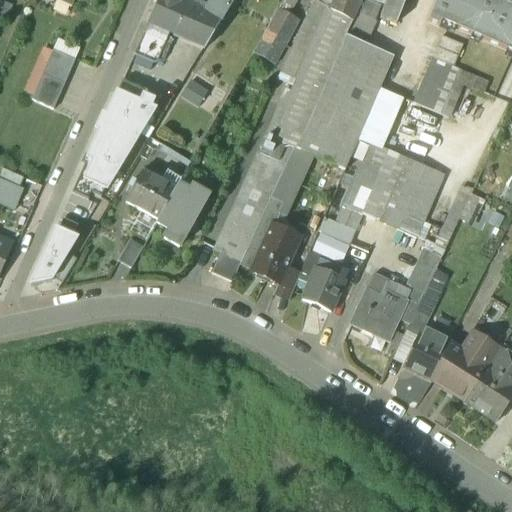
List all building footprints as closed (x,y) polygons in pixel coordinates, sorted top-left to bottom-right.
[(53,0),(72,8),(75,0),(53,0)] [(181,3),(175,0),(158,0),(147,25),(169,34),(205,49),(223,20),(181,3)] [(212,0),(210,4),(226,14),(234,0),(212,0)] [(322,0),(319,6),(327,10),(331,12),(336,0),(322,0)] [(336,0),(331,12),(352,23),(356,14),(358,9),(362,0),(336,0)] [(403,0),(386,0),(379,19),(394,25),(403,0)] [(501,5),(489,0),(436,0),(426,24),(438,29),(440,24),(511,55),(511,9),(511,7),(511,4),(503,1),(501,5)] [(313,3),(291,52),(305,58),(327,10),(319,6),(313,3)] [(374,16),(358,9),(356,14),(371,20),(374,16)] [(305,58),(289,94),(285,92),(281,100),(271,125),(273,125),(267,140),(294,150),(350,26),(352,23),(331,12),(327,10),(305,58)] [(278,11),(254,55),(274,65),(283,47),(289,36),(296,21),(278,11)] [(371,20),(356,14),(352,23),(350,26),(370,34),(375,22),(371,20)] [(169,34),(147,25),(134,55),(156,64),(169,34)] [(370,34),(350,26),(345,38),(365,46),(370,34)] [(345,38),(294,150),(312,157),(345,171),(357,144),(379,91),(393,59),(365,46),(345,38)] [(75,60),(53,51),(42,76),(64,86),(75,60)] [(291,52),(277,81),(282,83),(275,98),(281,100),(285,92),(289,94),(305,58),(291,52)] [(453,69),(431,59),(411,104),(433,114),(453,69)] [(64,86),(42,76),(31,101),(53,111),(64,86)] [(189,85),(184,99),(200,105),(205,91),(189,85)] [(402,101),(379,91),(357,144),(368,149),(369,145),(381,150),(402,101)] [(70,195),(86,203),(91,195),(102,200),(156,111),(152,109),(155,102),(142,96),(139,103),(117,93),(70,195)] [(294,150),(267,140),(260,156),(286,168),(294,150)] [(381,150),(369,145),(368,149),(342,209),(361,218),(397,233),(424,169),(381,150)] [(275,190),(242,264),(252,268),(271,228),(273,229),(279,214),(285,217),(312,157),(294,150),(286,168),(275,190)] [(260,156),(258,155),(247,178),(275,190),(286,168),(260,156)] [(155,174),(146,168),(143,174),(152,179),(155,174)] [(30,214),(42,186),(1,169),(0,170),(0,206),(13,212),(15,208),(30,214)] [(424,169),(397,233),(416,241),(443,177),(424,169)] [(143,174),(138,183),(133,180),(126,191),(132,194),(126,204),(158,222),(175,192),(152,179),(143,174)] [(275,190),(247,178),(214,252),(220,255),(230,260),(241,264),(241,265),(242,264),(275,190)] [(190,194),(177,187),(175,192),(158,222),(156,226),(168,232),(163,241),(179,250),(189,232),(190,233),(198,219),(197,218),(208,198),(193,190),(190,194)] [(465,206),(449,205),(449,234),(456,234),(456,221),(465,221),(465,206)] [(361,218),(342,209),(335,225),(335,226),(355,234),(361,218)] [(355,234),(335,226),(335,225),(324,220),(318,234),(349,247),(355,234)] [(273,229),(271,228),(252,268),(250,274),(278,286),(286,269),(299,240),(273,229)] [(78,241),(54,231),(28,287),(53,283),(78,241)] [(0,269),(10,246),(0,241),(0,269)] [(142,249),(129,242),(117,263),(131,270),(142,249)] [(351,269),(361,271),(366,251),(356,249),(351,269)] [(441,260),(423,252),(417,265),(435,274),(441,260)] [(230,260),(220,255),(211,276),(221,280),(230,260)] [(230,260),(221,280),(232,285),(241,264),(230,260)] [(417,265),(406,287),(411,290),(424,296),(435,274),(417,265)] [(301,275),(286,269),(278,286),(274,296),(289,303),(301,275)] [(343,282),(316,271),(303,302),(330,313),(343,282)] [(387,285),(372,278),(366,291),(381,298),(387,285)] [(381,298),(366,291),(348,326),(388,345),(399,322),(409,326),(419,305),(424,296),(411,290),(408,296),(387,285),(381,298)] [(432,311),(419,305),(409,326),(422,332),(432,311)] [(472,334),(461,351),(441,389),(464,404),(498,352),(499,352),(472,334)] [(446,351),(419,337),(403,368),(431,382),(446,351)] [(446,351),(431,382),(441,389),(461,351),(450,344),(446,351)] [(511,360),(498,352),(464,404),(496,425),(511,401),(511,360)] [(438,394),(428,390),(419,411),(429,415),(438,394)]
